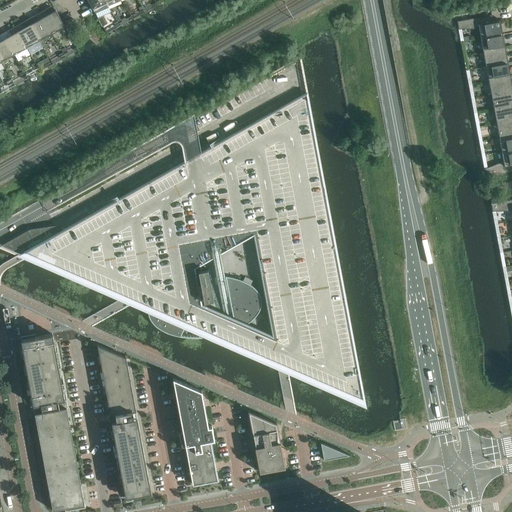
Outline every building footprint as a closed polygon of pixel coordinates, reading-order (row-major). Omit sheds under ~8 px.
[(87,0),(95,14),(109,8),(108,6),(104,0),(87,0)] [(49,14),(46,9),(40,12),(52,34),(51,32),(64,27),(65,27),(56,10),(49,14)] [(34,16),(37,21),(30,24),(39,41),(40,41),(39,39),(51,34),(52,34),(40,12),(34,16)] [(118,24),(122,22),(117,14),(113,17),(118,24)] [(503,34),(502,34),(499,21),(500,21),(500,20),(493,21),(492,15),(457,21),(458,30),(462,29),(473,29),(479,28),(481,39),(503,35),(503,34)] [(102,27),(107,24),(103,17),(98,20),(102,27)] [(24,28),(21,23),(15,27),(27,48),(26,46),(39,41),(30,24),(24,28)] [(9,30),(12,35),(5,39),(14,55),(15,55),(14,53),(26,48),(27,48),(15,27),(9,30)] [(505,49),(502,35),(503,35),(481,39),(483,53),(505,49)] [(0,41),(0,59),(2,62),(1,60),(14,55),(5,39),(0,41)] [(508,63),(507,63),(505,49),(483,53),(486,67),(508,63)] [(510,77),(507,63),(508,63),(486,67),(488,81),(510,77)] [(511,88),(510,77),(511,77),(510,77),(488,81),(491,95),(511,91),(511,88)] [(11,79),(6,82),(9,88),(15,85),(11,79)] [(511,91),(491,95),(494,109),(511,106),(511,91)] [(511,106),(494,109),(496,124),(511,120),(511,106)] [(30,229),(1,245),(22,254),(26,252),(128,296),(168,274),(259,222),(260,223),(285,356),(361,390),(362,396),(363,396),(351,328),(350,329),(351,335),(333,327),(325,346),(315,369),(312,368),(322,345),(312,291),(328,282),(311,191),(306,194),(292,123),(270,113),(201,152),(185,161),(168,171),(59,233),(55,225),(30,229)] [(511,120),(496,124),(499,138),(511,135),(511,120)] [(511,135),(499,138),(502,152),(511,150),(511,135)] [(504,163),(498,163),(487,168),(484,168),(485,170),(493,175),(511,171),(511,150),(502,152),(504,163)] [(511,199),(491,203),(492,212),(495,211),(507,211),(511,210),(511,199)] [(208,269),(198,271),(204,302),(213,300),(208,269)] [(226,280),(218,281),(223,310),(231,309),(233,317),(246,323),(246,324),(247,325),(249,323),(251,321),(253,320),(254,319),(255,317),(256,316),(257,314),(258,313),(259,311),(260,310),(260,308),(261,307),(261,306),(261,305),(262,304),(262,303),(262,302),(261,300),(261,299),(261,298),(261,297),(260,296),(260,295),(259,294),(258,292),(257,291),(255,289),(253,287),(250,285),(249,284),(247,283),(244,282),(242,281),(240,280),(235,278),(232,278),(228,277),(225,276),(225,278),(226,278),(226,280)] [(179,337),(180,337),(188,318),(200,323),(197,308),(160,292),(161,292),(160,291),(159,292),(158,293),(157,294),(156,295),(154,296),(154,298),(153,299),(152,300),(151,301),(150,303),(150,304),(149,306),(149,307),(148,309),(148,310),(148,312),(148,313),(148,314),(148,315),(149,316),(149,317),(149,319),(150,320),(151,321),(152,323),(154,324),(155,325),(158,328),(159,329),(161,330),(163,331),(164,332),(168,334),(171,335),(175,336),(179,337)] [(65,399),(53,334),(21,340),(32,397),(35,397),(36,403),(34,403),(36,414),(63,409),(61,400),(65,399)] [(126,357),(97,345),(110,415),(112,415),(113,421),(111,421),(125,494),(131,493),(132,495),(151,492),(126,357)] [(212,425),(208,426),(201,390),(173,378),(178,410),(179,410),(193,484),(218,479),(210,440),(214,440),(212,425)] [(66,408),(35,414),(53,510),(84,505),(66,408)] [(248,411),(252,432),(259,472),(285,467),(277,423),(248,411)] [(324,460),(350,455),(320,442),(324,460)]
